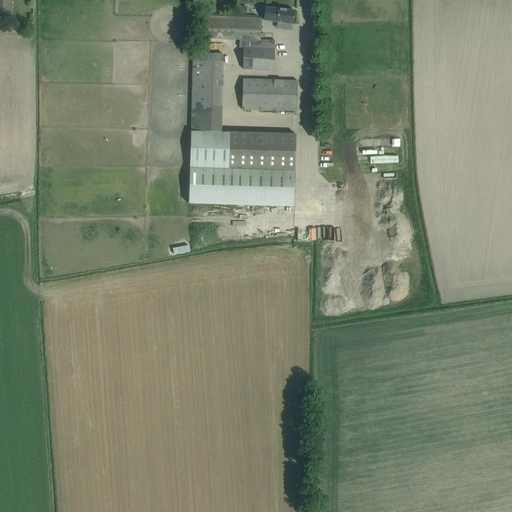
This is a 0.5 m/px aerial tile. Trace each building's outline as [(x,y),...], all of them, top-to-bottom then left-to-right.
[(0,0),(0,17),(10,17),(10,0),(0,0)] [(237,6),(237,14),(245,14),(246,6),(237,6)] [(264,20),(293,24),(294,11),(265,7),(264,20)] [(243,70),(273,72),(274,41),(261,40),(262,19),(207,17),(206,39),(240,40),(239,48),(244,48),(243,70)] [(188,204),(293,207),(295,134),(221,132),(223,54),(192,54),(188,204)] [(296,112),(297,81),(242,79),(241,110),(296,112)] [(398,197),(398,181),(367,182),(367,197),(376,197),(377,213),(387,212),(387,197),(398,197)] [(316,237),(316,225),(304,224),(303,237),(316,237)]
